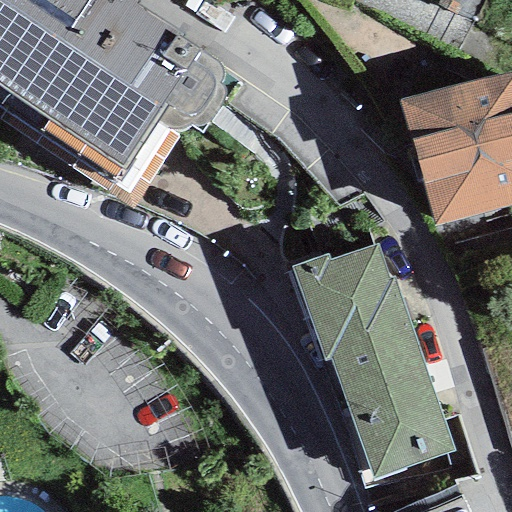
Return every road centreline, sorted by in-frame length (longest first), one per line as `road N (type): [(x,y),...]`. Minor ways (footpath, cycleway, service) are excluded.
road 1 (residential): [(511,497),(412,244),(371,167),(330,117),(160,0)]
road 2 (tertiary): [(331,511),(280,387),(216,303),(148,255),(0,199)]
